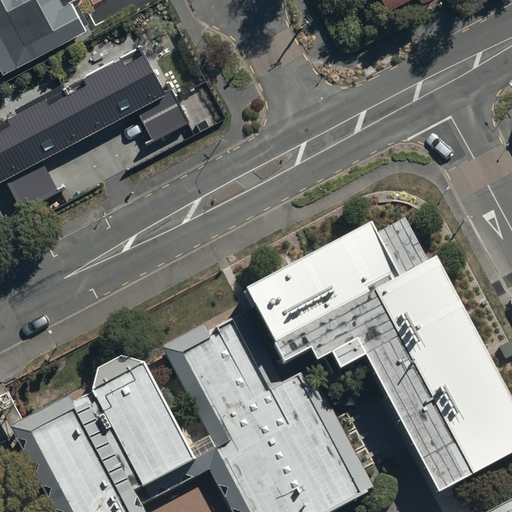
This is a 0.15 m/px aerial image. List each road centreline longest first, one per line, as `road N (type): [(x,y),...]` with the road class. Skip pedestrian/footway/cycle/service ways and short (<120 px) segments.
road 1 (tertiary): [(0,314),(319,144)]
road 2 (residential): [(436,83),(511,228)]
road 3 (residential): [(243,0),(319,144)]
road 4 (tertiary): [(319,144),(436,83)]
